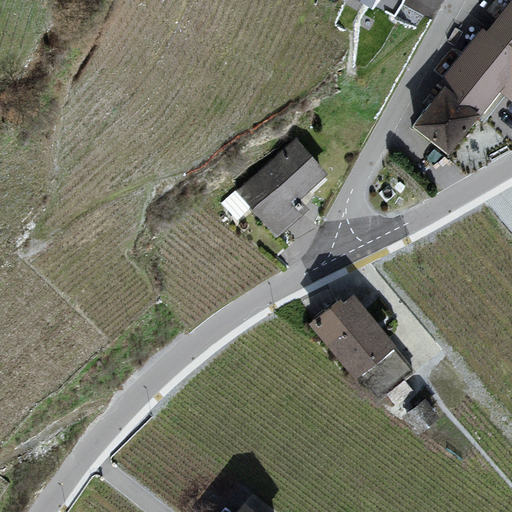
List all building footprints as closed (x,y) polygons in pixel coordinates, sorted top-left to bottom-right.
[(497,93),(511,104),(511,0),(510,0),(493,23),(483,13),(472,23),(479,27),(428,82),(438,92),(409,127),(445,155),(497,93)] [(235,192),(274,236),(298,214),(289,202),(323,179),(292,140),(235,192)] [(307,329),(349,377),(390,344),(350,292),(307,329)] [(386,382),(412,365),(398,344),(372,360),(386,382)] [(249,511),(237,503),(229,511),(249,511)]
